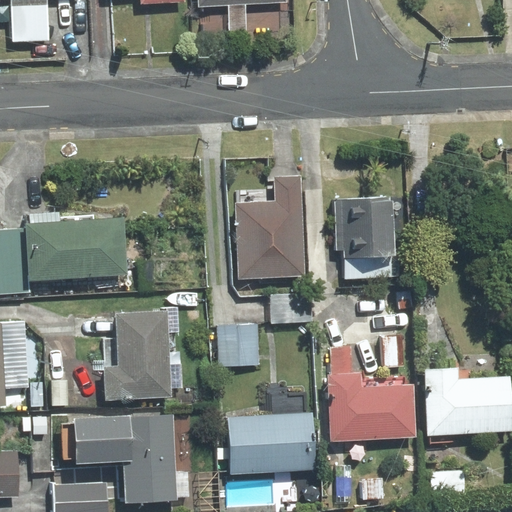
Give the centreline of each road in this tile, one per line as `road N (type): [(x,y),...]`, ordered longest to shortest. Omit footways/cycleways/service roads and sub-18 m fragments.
road 1 (residential): [(360,93),(0,110)]
road 2 (residential): [(511,88),(360,93)]
